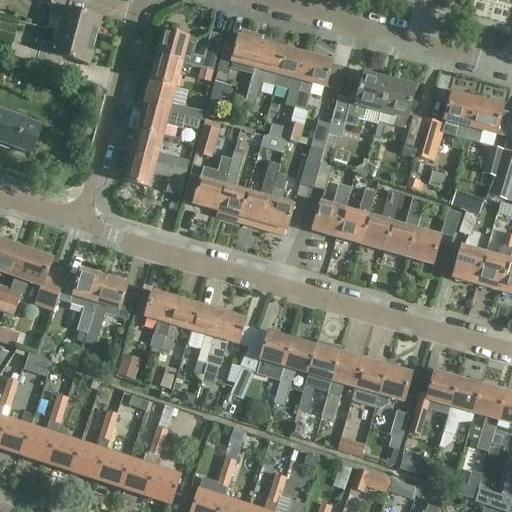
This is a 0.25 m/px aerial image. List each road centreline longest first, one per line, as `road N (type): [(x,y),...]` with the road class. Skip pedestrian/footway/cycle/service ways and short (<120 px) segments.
road 1 (residential): [(511,353),(80,229)]
road 2 (residential): [(80,229),(143,0)]
road 3 (residential): [(511,75),(314,17)]
